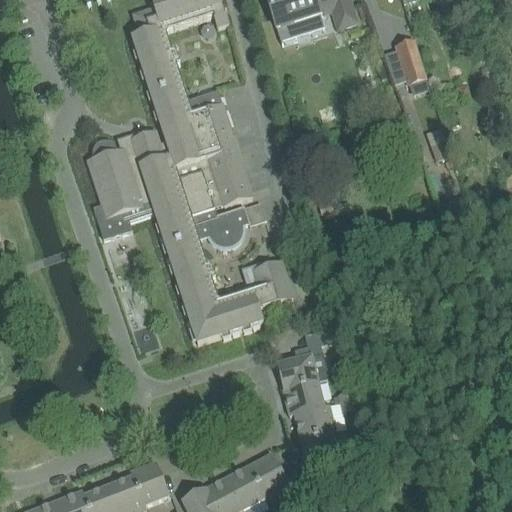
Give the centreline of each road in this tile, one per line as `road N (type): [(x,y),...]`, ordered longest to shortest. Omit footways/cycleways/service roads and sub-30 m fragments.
road 1 (residential): [(139,389),(62,159),(70,82),(43,0)]
road 2 (residential): [(130,431),(165,452),(183,482),(267,440),(254,359)]
road 3 (residential): [(0,474),(21,477),(130,431)]
